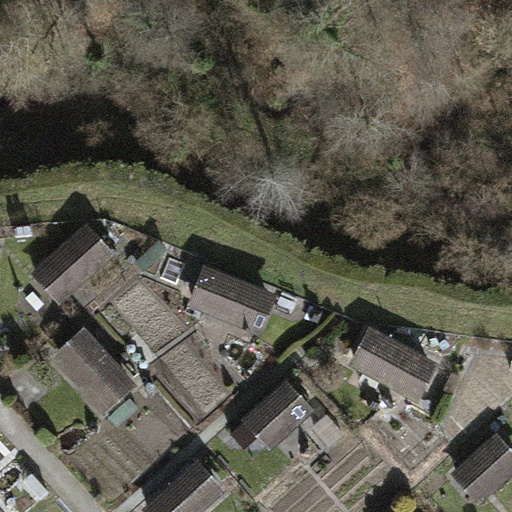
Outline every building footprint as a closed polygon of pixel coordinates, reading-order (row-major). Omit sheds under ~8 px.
[(117,251),(87,220),(34,272),(64,303),(117,251)] [(265,333),(280,293),(206,264),(190,304),(265,333)] [(441,361),(371,324),(351,363),(420,399),(441,361)] [(137,382),(84,325),(53,354),(106,411),(137,382)] [(314,408),(286,378),(229,431),(246,450),(261,436),(271,447),(314,408)] [(511,474),(511,447),(497,431),(451,471),(480,503),(511,474)] [(203,511),(227,491),(198,458),(144,506),(149,511),(203,511)]
